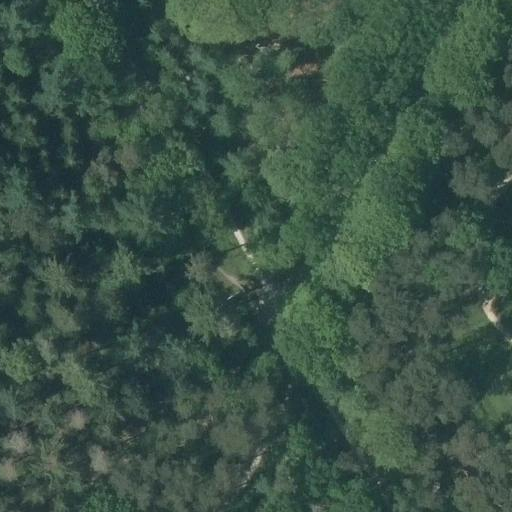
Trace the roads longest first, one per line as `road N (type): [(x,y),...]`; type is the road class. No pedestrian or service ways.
road 1 (unknown): [(251,321),(50,0)]
road 2 (track): [(251,321),(274,302),(436,0)]
road 3 (track): [(119,511),(211,414),(251,321)]
road 4 (unknown): [(388,511),(332,415),(272,346)]
road 5 (unknown): [(184,511),(272,346)]
